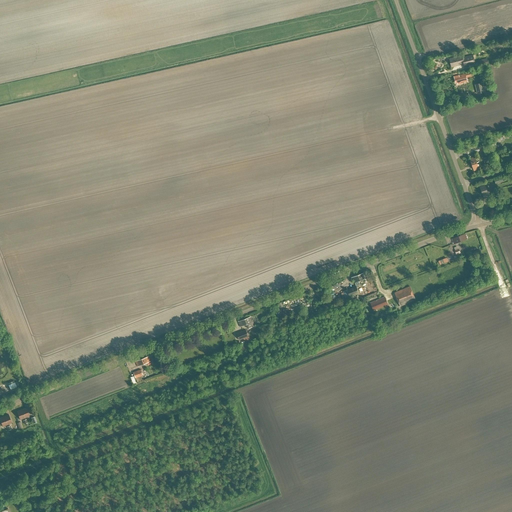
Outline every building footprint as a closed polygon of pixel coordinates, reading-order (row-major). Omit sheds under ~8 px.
[(463,56),(449,59),(450,61),(449,61),(451,67),(463,64),(464,67),(475,64),(473,55),(463,58),(463,56)] [(459,76),(453,77),(455,83),(457,83),(457,85),(467,82),(466,78),(474,76),(473,72),(459,76)] [(475,85),(477,94),(485,92),(483,83),(475,85)] [(492,143),(503,141),(502,137),(501,138),(500,135),(491,137),(492,143)] [(474,172),(479,170),(474,157),(469,159),(474,172)] [(484,198),(489,196),(484,183),(479,185),(484,198)] [(454,244),(467,239),(465,234),(452,239),(454,244)] [(364,273),(351,278),(353,283),(355,283),(356,286),(360,285),(358,281),(366,278),(364,273)] [(356,287),(347,290),(350,297),(358,293),(356,287)] [(400,307),(416,300),(410,287),(394,293),(400,307)] [(386,307),(388,305),(385,297),(370,303),(373,310),(374,309),(375,310),(385,306),(386,307)] [(255,326),(251,317),(238,322),(240,327),(246,324),(248,328),(255,326)] [(239,340),(248,337),(245,330),(236,334),(239,340)] [(137,367),(150,362),(148,357),(135,362),(137,367)] [(135,378),(143,376),(141,370),(133,373),(135,378)] [(26,408),(21,410),(24,418),(29,416),(26,408)] [(21,410),(16,412),(20,420),(24,418),(21,410)]
